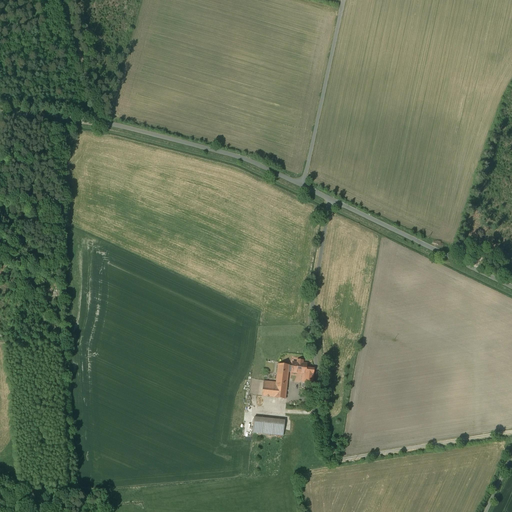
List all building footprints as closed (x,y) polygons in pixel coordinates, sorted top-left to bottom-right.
[(306,368),(307,364),(303,363),(303,361),(297,360),(297,363),(293,362),(292,366),(289,366),(289,372),(305,374),(306,368)] [(289,372),(289,366),(278,364),(276,382),(264,381),(262,396),(285,399),(289,372)] [(304,381),(312,382),(314,369),(306,368),(305,374),(304,381)] [(329,396),(320,396),(320,406),(329,406),(329,396)] [(285,421),(254,418),(253,433),(283,436),(285,421)]
